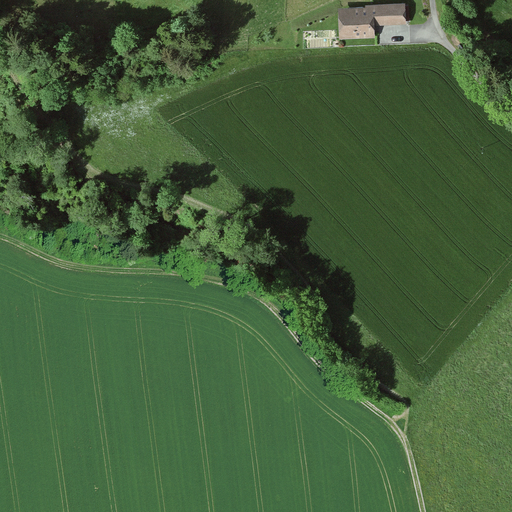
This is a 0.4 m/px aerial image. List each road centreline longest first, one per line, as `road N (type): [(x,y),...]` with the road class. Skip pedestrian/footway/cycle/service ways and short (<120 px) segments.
road 1 (track): [(29,245),(61,264),(94,270),(203,275),(274,308),(317,363),(392,424),(404,441),(421,511)]
road 2 (track): [(511,114),(448,46),(432,0)]
